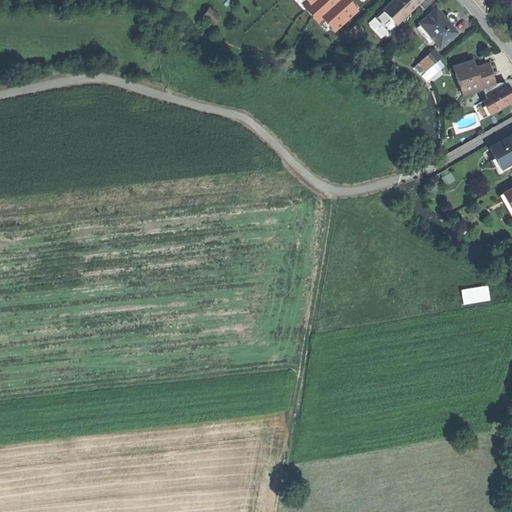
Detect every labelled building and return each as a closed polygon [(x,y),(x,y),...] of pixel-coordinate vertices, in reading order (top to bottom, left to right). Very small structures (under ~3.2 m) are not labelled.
[(305,0),(334,33),(371,0),(305,0)] [(391,0),(375,16),(389,32),(418,4),(424,10),(435,0),(391,0)] [(202,16),(213,25),(220,17),(209,8),(202,16)] [(443,16),(437,9),(420,24),(431,35),(441,47),(457,33),(450,26),(449,27),(445,23),(441,18),(443,16)] [(345,33),(351,40),(363,30),(357,23),(345,33)] [(427,39),(431,35),(420,24),(416,28),(427,39)] [(417,64),(424,73),(441,58),(435,50),(417,64)] [(451,67),(460,95),(493,84),(490,75),(486,64),(472,69),(470,61),(451,67)] [(486,103),(491,113),(511,102),(511,95),(507,84),(496,89),(494,85),(480,92),(486,103)] [(483,117),(491,113),(486,103),(478,107),(483,117)] [(490,160),(498,175),(511,167),(511,136),(491,148),(496,157),(490,160)] [(463,287),(465,303),(492,300),(490,285),(463,287)]
